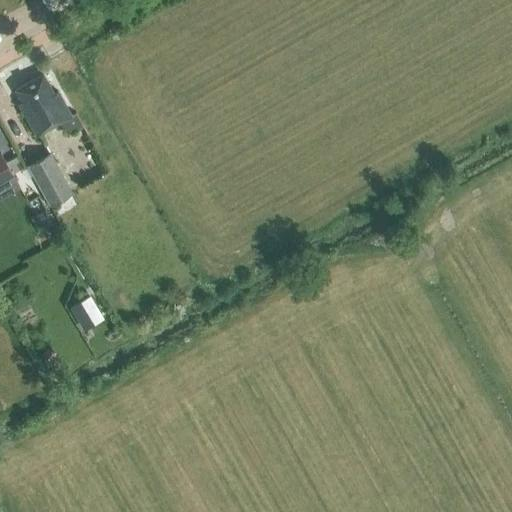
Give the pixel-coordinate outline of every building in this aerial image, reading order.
[(35,135),(60,122),(67,135),(83,126),(75,112),(71,115),(57,91),(53,93),(42,74),(14,89),(25,109),(22,111),(35,135)] [(0,181),(13,175),(0,152),(0,181)] [(50,205),(51,204),(56,213),(77,201),(50,153),(28,165),(50,205)] [(82,323),(102,311),(89,291),(69,303),(82,323)] [(45,349),(42,356),(52,360),(55,353),(45,349)]
